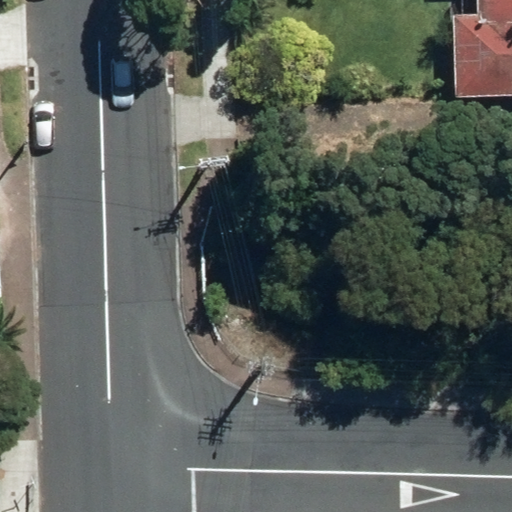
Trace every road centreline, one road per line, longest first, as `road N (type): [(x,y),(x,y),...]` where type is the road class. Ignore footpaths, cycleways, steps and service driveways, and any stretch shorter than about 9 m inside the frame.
road 1 (tertiary): [(95,0),(113,476)]
road 2 (residential): [(511,479),(113,476)]
